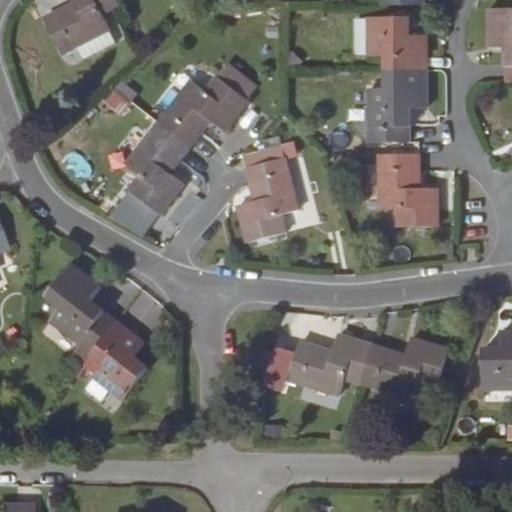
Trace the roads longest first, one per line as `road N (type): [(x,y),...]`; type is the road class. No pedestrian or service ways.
road 1 (residential): [(0,101),(24,174),(83,231),(158,274),(226,288)]
road 2 (residential): [(226,288),(360,294),(511,274)]
road 3 (residential): [(511,471),(235,470)]
road 4 (residential): [(235,470),(0,464)]
road 5 (residential): [(226,288),(235,470)]
